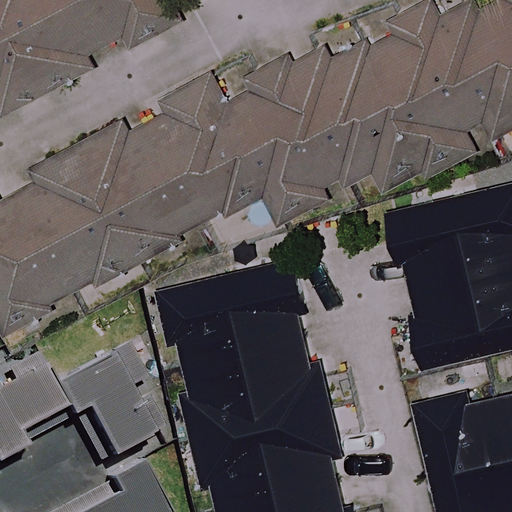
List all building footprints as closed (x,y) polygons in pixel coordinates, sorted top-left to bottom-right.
[(511,0),(492,0),(482,6),(479,0),(460,0),(444,9),(439,0),(429,0),(392,21),(398,30),(374,44),(369,34),(335,54),(327,40),(293,59),(288,52),(248,75),(254,86),(231,100),(210,65),(157,95),(164,108),(136,124),(127,109),(25,168),(32,181),(9,194),(3,183),(0,184),(0,296),(19,329),(60,306),(58,302),(98,280),(102,288),(188,239),(183,230),(217,211),(222,220),(269,193),(286,222),(333,195),(326,183),(344,172),(352,186),(379,170),(391,190),(425,170),(429,178),(484,146),(475,130),(488,123),(498,141),(511,132),(511,0)] [(92,53),(128,35),(133,44),(187,18),(177,0),(0,0),(0,102),(4,111),(98,64),(92,53)] [(431,360),(511,340),(511,181),(394,211),(405,257),(412,255),(426,312),(419,313),(431,360)] [(295,259),(164,290),(175,335),(182,333),(196,390),(186,392),(206,474),(213,472),(223,511),(358,511),(355,499),(347,501),(334,449),(344,447),(323,360),(312,362),(299,311),(307,309),(295,259)] [(32,350),(0,366),(0,458),(29,444),(69,423),(77,419),(99,462),(160,431),(135,383),(160,371),(143,338),(50,385),(32,350)] [(511,375),(412,400),(439,511),(502,511),(511,509),(511,375)] [(164,511),(138,464),(48,511),(164,511)]
